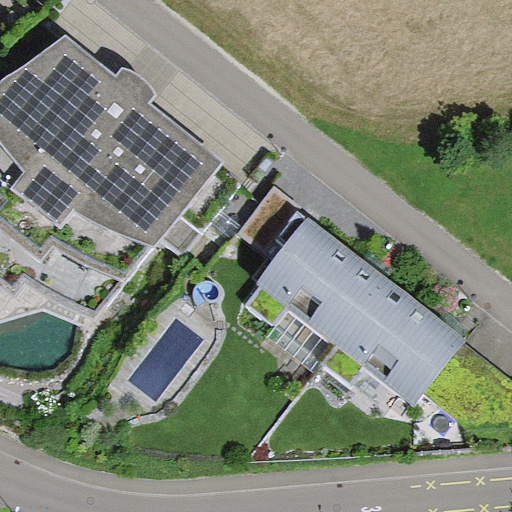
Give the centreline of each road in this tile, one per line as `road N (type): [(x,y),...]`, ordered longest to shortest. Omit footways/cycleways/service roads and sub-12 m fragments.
road 1 (residential): [(120,0),(511,309)]
road 2 (residential): [(289,511),(511,494)]
